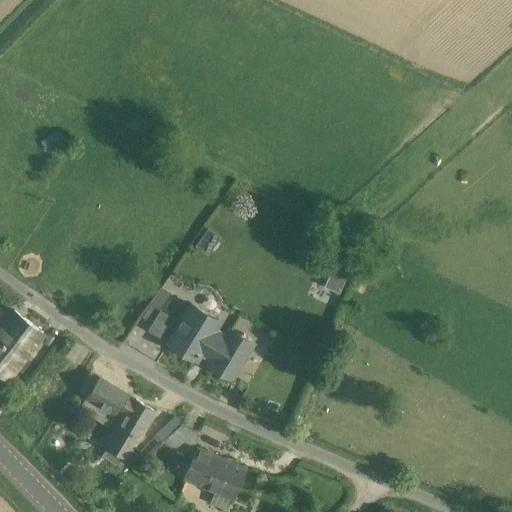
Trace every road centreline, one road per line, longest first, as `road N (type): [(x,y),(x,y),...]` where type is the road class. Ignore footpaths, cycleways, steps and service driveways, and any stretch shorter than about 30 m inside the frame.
road 1 (unclassified): [(464,511),(268,434),(118,358)]
road 2 (unclassified): [(0,273),(118,358)]
